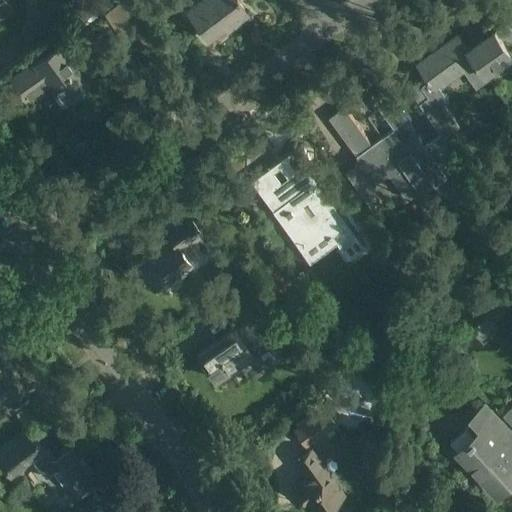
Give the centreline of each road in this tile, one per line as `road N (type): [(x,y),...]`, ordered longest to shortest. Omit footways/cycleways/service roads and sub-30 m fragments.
road 1 (residential): [(24,249),(335,21)]
road 2 (unclassified): [(214,511),(24,249)]
